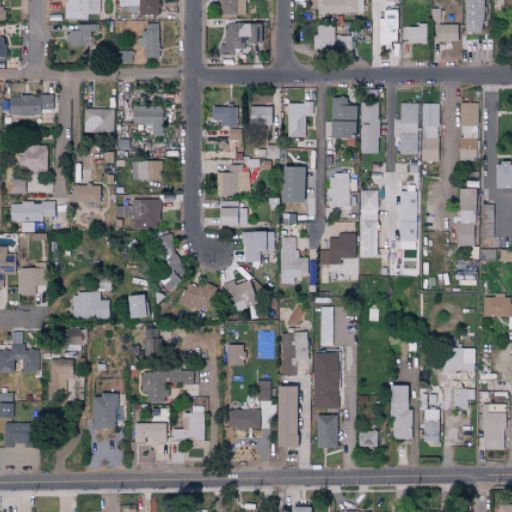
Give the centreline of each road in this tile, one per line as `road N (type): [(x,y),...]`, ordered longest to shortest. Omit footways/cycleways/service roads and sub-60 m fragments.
road 1 (residential): [(0,487),(211,478),(511,480)]
road 2 (residential): [(196,79),(511,77)]
road 3 (residential): [(208,261),(197,240),(195,0)]
road 4 (residential): [(0,73),(196,73)]
